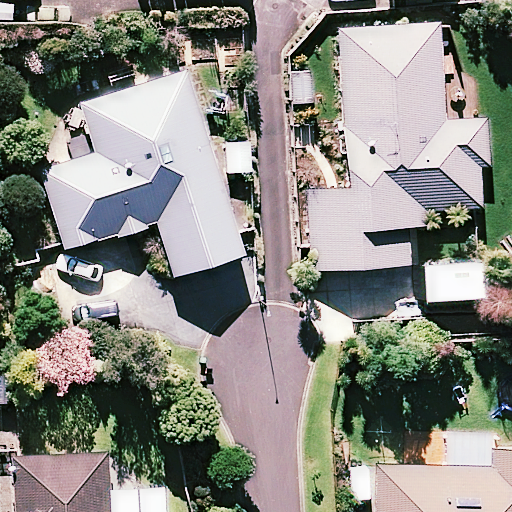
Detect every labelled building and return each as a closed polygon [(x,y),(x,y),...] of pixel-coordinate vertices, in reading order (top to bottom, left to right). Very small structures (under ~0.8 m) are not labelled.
[(445,126),(440,27),(340,33),(349,193),(307,195),(312,273),(409,267),(407,229),(434,228),(433,211),(482,208),(480,168),(489,167),(487,123),(445,126)] [(245,259),(191,73),(82,104),(97,156),(43,172),(66,252),(159,225),(174,279),(245,259)] [(482,266),(425,268),(426,301),(483,299),(482,266)] [(378,468),(377,511),(511,511),(511,452),(490,452),(489,470),(378,468)] [(113,511),(112,457),(19,459),(20,511),(113,511)]
